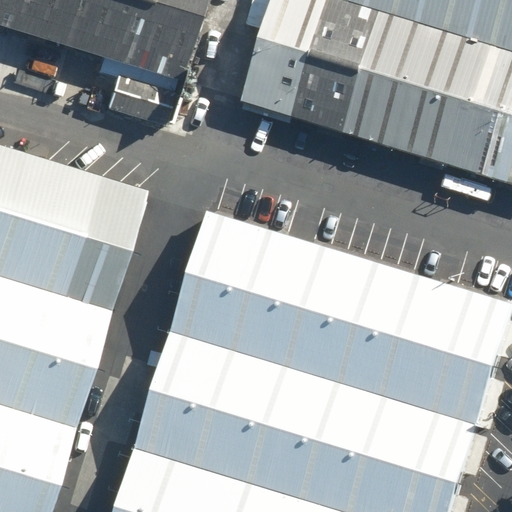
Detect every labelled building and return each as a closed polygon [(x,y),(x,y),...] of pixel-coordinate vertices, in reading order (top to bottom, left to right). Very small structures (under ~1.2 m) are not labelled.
[(0,0),(0,29),(175,83),(201,0),(0,0)] [(511,192),(511,52),(338,0),(275,0),(242,110),(511,192)] [(511,0),(338,0),(511,52),(511,0)] [(0,148),(0,279),(108,313),(145,193),(0,148)] [(511,303),(214,212),(176,334),(484,428),(511,336),(511,303)] [(0,407),(72,429),(108,313),(0,279),(0,407)] [(457,511),(468,478),(484,428),(176,334),(140,449),(345,511),(457,511)] [(0,511),(45,511),(72,429),(0,407),(0,511)] [(345,511),(140,449),(120,511),(345,511)]
